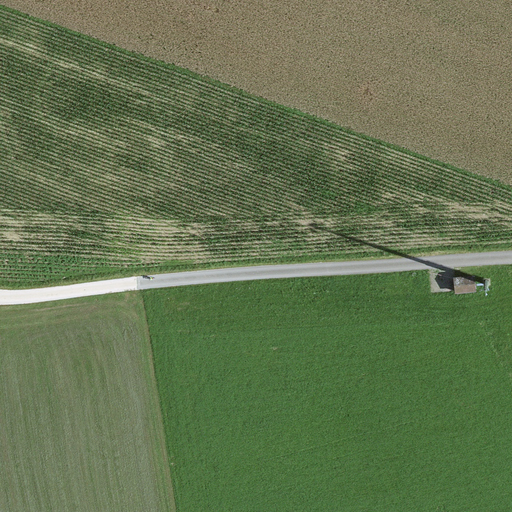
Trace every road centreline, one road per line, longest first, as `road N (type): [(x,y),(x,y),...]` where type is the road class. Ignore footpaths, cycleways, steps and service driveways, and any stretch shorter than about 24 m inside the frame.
road 1 (unclassified): [(511,259),(139,285)]
road 2 (track): [(139,285),(0,298)]
